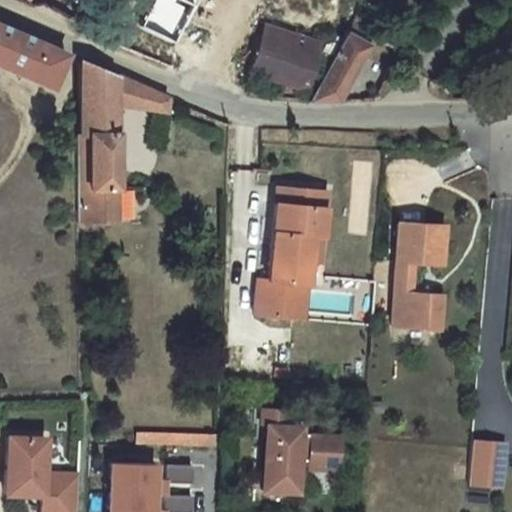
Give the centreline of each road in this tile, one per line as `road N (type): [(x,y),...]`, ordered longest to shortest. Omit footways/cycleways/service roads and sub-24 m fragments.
road 1 (tertiary): [(198,94),(243,112),(511,112)]
road 2 (tertiary): [(0,11),(198,94)]
